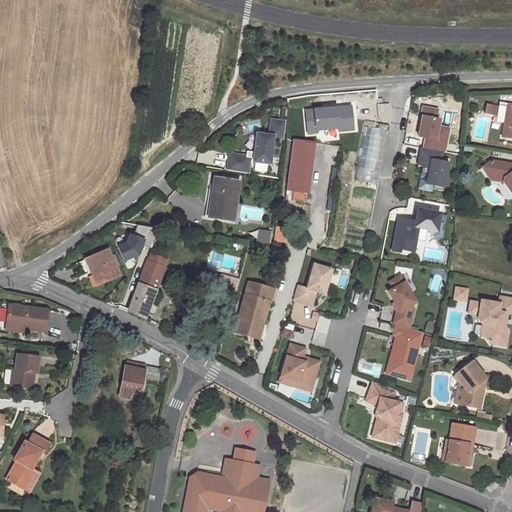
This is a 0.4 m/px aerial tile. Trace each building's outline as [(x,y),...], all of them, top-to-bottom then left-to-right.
[(352,105),(305,109),(307,134),(354,130),(352,105)] [(511,105),(510,114),(506,114),(502,137),(511,138),(511,105)] [(482,115),(493,116),(493,106),(482,106),(482,115)] [(440,111),(424,108),(419,139),(426,140),(425,149),(443,153),(446,153),(450,135),(439,133),(441,121),(438,120),(440,111)] [(227,170),(249,174),(251,158),(255,158),(254,162),(271,165),(274,138),(284,139),(286,122),(271,120),(269,135),(256,134),(254,152),(246,151),(245,156),(229,154),(227,170)] [(377,182),(385,131),(364,128),(356,179),(377,182)] [(294,139),(288,190),(310,193),(317,142),(294,139)] [(425,149),(422,149),(419,166),(423,167),(418,190),(433,193),(433,190),(444,192),(449,165),(441,163),(443,153),(425,149)] [(504,181),(511,192),(511,167),(509,167),(507,163),(493,161),(483,168),(492,180),(494,177),(504,178),(504,181)] [(215,179),(209,218),(233,222),(239,183),(215,179)] [(414,202),(414,210),(429,212),(430,203),(414,202)] [(440,215),(419,211),(416,223),(400,220),(393,251),(401,253),(403,243),(415,245),(419,227),(428,229),(437,241),(443,236),(444,230),(442,230),(444,224),(439,223),(440,215)] [(257,242),(271,244),(273,227),(259,225),(257,242)] [(277,228),(275,244),(280,245),(281,241),(285,242),(287,229),(277,228)] [(120,245),(112,249),(119,265),(135,259),(141,241),(124,235),(120,245)] [(158,248),(161,239),(157,238),(153,246),(158,248)] [(85,260),(92,276),(97,285),(119,276),(108,250),(85,260)] [(129,309),(129,311),(145,318),(148,310),(155,291),(164,268),(163,267),(165,261),(150,255),(133,298),(129,309)] [(332,270),(315,265),(307,289),(298,286),(293,300),(312,306),(317,292),(325,295),(332,270)] [(234,291),(237,280),(220,275),(217,286),(234,291)] [(97,285),(92,276),(88,278),(92,287),(97,285)] [(403,279),(392,285),(396,292),(407,286),(403,279)] [(262,325),(268,303),(269,303),(273,290),(248,283),(234,332),(252,338),(256,323),(262,325)] [(398,328),(411,332),(416,313),(414,308),(418,306),(407,286),(396,292),(391,295),(397,306),(401,313),(399,314),(395,327),(398,328)] [(155,291),(148,310),(153,313),(161,293),(155,291)] [(455,302),(459,302),(459,298),(466,299),(467,292),(456,291),(455,302)] [(477,319),(481,326),(487,327),(485,337),(489,344),(504,347),(507,332),(502,325),(504,314),(511,315),(511,300),(500,298),(499,304),(480,301),(480,303),(470,301),(468,313),(478,314),(477,319)] [(44,332),(47,310),(8,304),(5,326),(20,329),(44,332)] [(256,323),(252,338),(258,340),(262,325),(256,323)] [(290,339),(307,345),(312,332),(294,326),(290,339)] [(411,332),(398,328),(395,338),(401,340),(397,355),(394,354),(387,376),(411,383),(424,336),(411,332)] [(305,350),(290,345),(279,382),(311,392),(319,362),(303,357),(305,350)] [(36,373),(38,358),(17,355),(15,370),(12,370),(10,386),(29,389),(32,373),(34,373),(36,373)] [(125,366),(145,370),(146,365),(126,362),(125,366)] [(464,387),(460,405),(471,408),(479,409),(483,393),(478,392),(480,384),(483,381),(484,379),(483,376),(471,362),(455,376),(464,387)] [(125,366),(119,396),(139,400),(143,380),(157,383),(160,368),(146,365),(145,370),(125,366)] [(395,392),(373,383),(366,402),(378,407),(369,437),(395,444),(402,416),(400,415),(403,405),(391,402),(395,392)] [(453,423),(450,440),(446,461),(466,464),(470,443),(471,443),(472,443),(475,426),(453,423)] [(24,443),(14,461),(17,462),(7,480),(23,489),(33,471),(32,470),(41,454),(44,456),(50,446),(32,436),(28,445),(24,443)] [(226,458),(222,478),(228,479),(231,459),(226,458)] [(234,511),(238,498),(265,503),(269,481),(257,478),(259,465),(231,459),(228,479),(222,478),(197,473),(188,478),(182,511),(234,511)] [(29,492),(39,474),(33,471),(23,489),(29,492)] [(495,482),(486,487),(489,492),(490,492),(498,487),(495,482)] [(238,498),(234,511),(262,511),(265,503),(238,498)] [(420,511),(422,503),(411,501),(409,511),(398,510),(397,511),(390,511),(391,508),(392,503),(374,500),(371,511),(420,511)]
